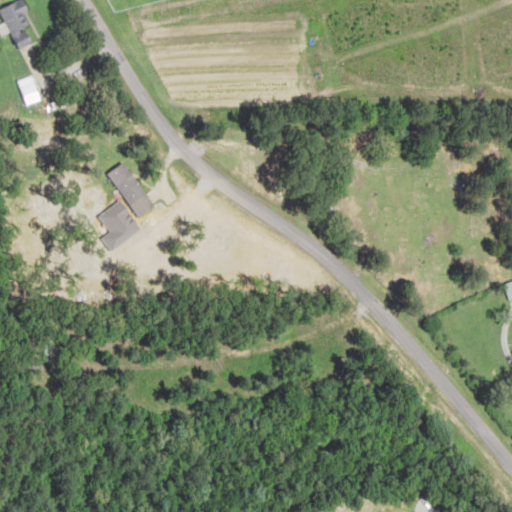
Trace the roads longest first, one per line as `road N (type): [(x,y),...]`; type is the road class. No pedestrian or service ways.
road 1 (residential): [(511,455),(460,368),(326,234),(161,94),(103,0)]
road 2 (residential): [(197,124),(511,131)]
road 3 (residential): [(106,4),(0,110)]
